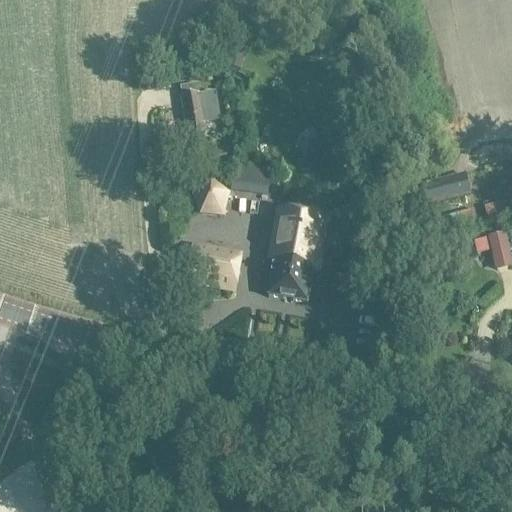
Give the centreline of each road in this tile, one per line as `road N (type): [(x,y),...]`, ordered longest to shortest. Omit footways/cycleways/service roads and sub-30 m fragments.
road 1 (secondary): [(511,410),(130,341),(0,306)]
road 2 (track): [(82,511),(5,396),(1,364)]
